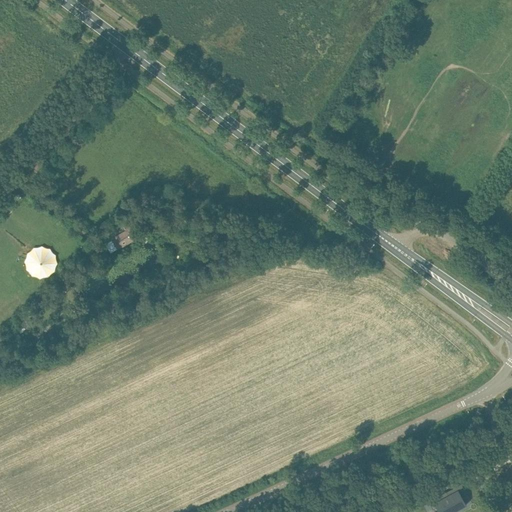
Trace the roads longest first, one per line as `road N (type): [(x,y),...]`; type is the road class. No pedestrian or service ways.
road 1 (primary): [(394,247),(65,0)]
road 2 (unclassified): [(233,511),(494,388)]
road 3 (unclassified): [(511,282),(432,229),(394,247)]
